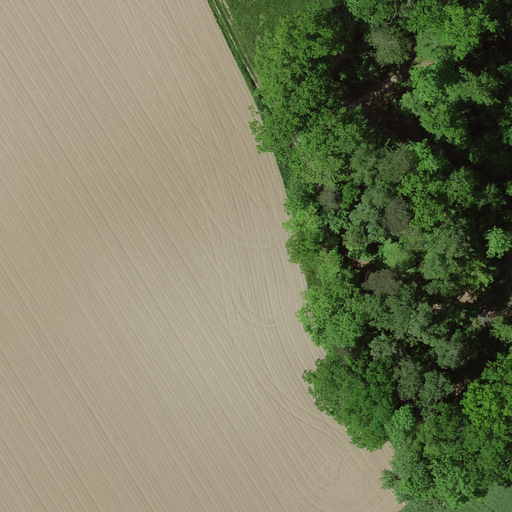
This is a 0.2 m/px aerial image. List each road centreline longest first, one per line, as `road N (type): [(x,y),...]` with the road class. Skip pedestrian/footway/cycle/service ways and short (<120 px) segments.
road 1 (track): [(218,0),(350,242),(408,311),(511,380)]
road 2 (track): [(511,53),(293,139)]
